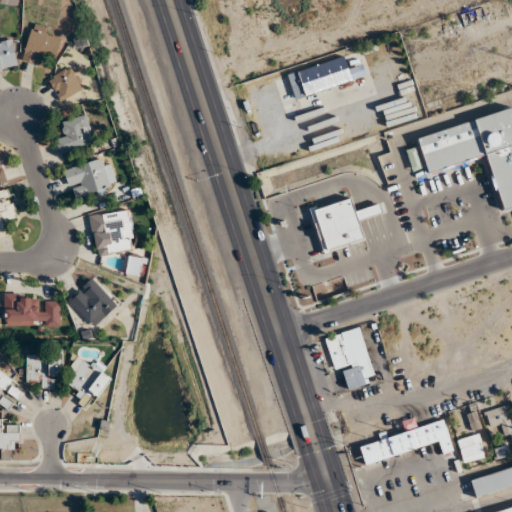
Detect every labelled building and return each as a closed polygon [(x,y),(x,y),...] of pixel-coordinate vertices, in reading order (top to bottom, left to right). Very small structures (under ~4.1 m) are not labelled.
[(51,28),(33,24),(23,60),(39,64),(41,55),(55,59),(60,39),(49,36),(51,28)] [(0,69),(17,66),(12,36),(0,38),(0,69)] [(287,73),(295,99),(353,80),(345,55),(287,73)] [(48,80),(61,101),(84,88),(71,66),(48,80)] [(511,109),(417,135),(427,172),(487,156),(501,210),(511,207),(511,109)] [(61,122),(64,133),(54,136),(59,154),(94,143),(86,115),(61,122)] [(73,199),(117,186),(111,163),(104,165),(102,158),(64,169),(73,199)] [(0,191),(0,236),(8,234),(5,222),(17,220),(9,189),(0,191)] [(366,239),(359,218),(382,212),(379,202),(354,209),(350,197),(310,209),(322,252),(366,239)] [(89,216),(96,258),(136,251),(129,209),(89,216)] [(126,274),(140,275),(142,257),(128,256),(126,274)] [(67,299),(93,328),(118,305),(92,276),(67,299)] [(4,326),(60,326),(60,302),(38,302),(38,294),(4,294),(4,326)] [(361,327),(325,336),(334,370),(342,368),(347,388),(375,380),(361,327)] [(27,355),(26,381),(41,381),(41,388),(59,389),(59,355),(27,355)] [(79,391),(73,400),(89,410),(111,377),(81,357),(64,382),(79,391)] [(0,404),(6,409),(13,399),(14,400),(22,389),(0,373),(0,404)] [(465,407),(473,430),(482,427),(474,404),(465,407)] [(511,433),(511,417),(507,404),(485,413),(491,429),(500,425),(504,437),(511,433)] [(5,427),(5,419),(0,419),(0,449),(12,450),(12,442),(20,442),(20,427),(5,427)] [(440,442),(443,453),(453,450),(444,420),(360,444),(365,463),(440,442)] [(464,464),(485,457),(478,433),(456,441),(464,464)] [(511,463),(469,475),(475,495),(511,484),(511,463)]
